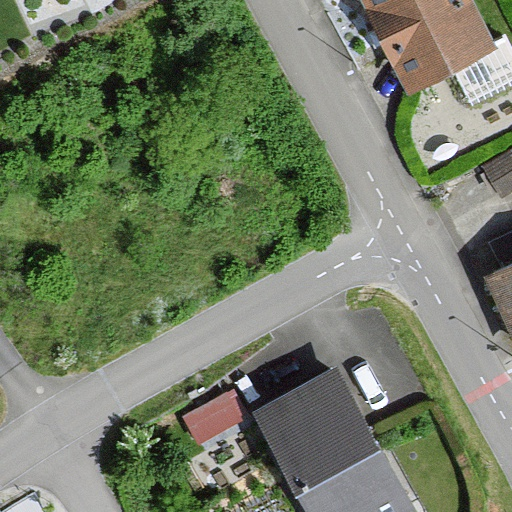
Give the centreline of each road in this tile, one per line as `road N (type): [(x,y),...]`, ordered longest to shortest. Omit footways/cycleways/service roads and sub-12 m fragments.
road 1 (residential): [(0,461),(399,229)]
road 2 (residential): [(274,0),(399,229)]
road 3 (residential): [(399,229),(511,429)]
